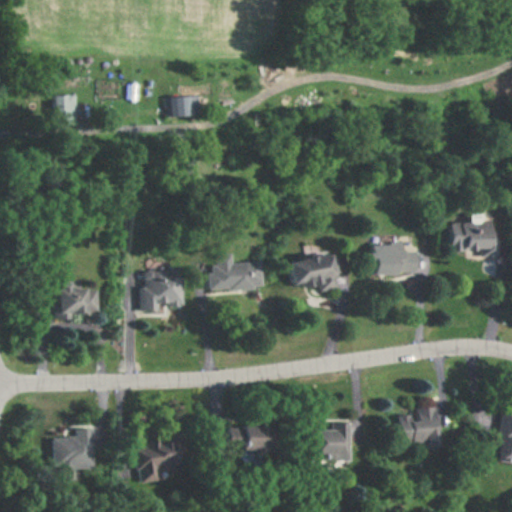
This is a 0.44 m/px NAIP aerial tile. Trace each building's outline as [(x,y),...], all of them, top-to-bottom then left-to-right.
[(73,125),(73,95),(49,95),(49,125),(73,125)] [(160,116),(195,116),(195,96),(160,96),(160,116)] [(445,221),(445,253),(493,253),(493,221),(445,221)] [(412,272),(410,239),(367,241),(369,274),(412,272)] [(228,262),(227,252),(211,253),(212,270),(203,270),(204,290),(260,287),(259,260),(228,262)] [(314,289),(333,287),(328,254),(284,260),(288,284),(297,283),(298,288),(314,286),(314,289)] [(138,307),(179,306),(177,267),(136,269),(138,307)] [(51,319),(61,319),(61,312),(93,312),(92,285),(50,285),(51,319)] [(431,406),(411,408),(411,413),(393,415),(396,443),(420,441),(421,449),(435,448),(431,406)] [(495,463),(511,464),(511,459),(511,415),(497,414),(495,463)] [(306,461),(346,461),(346,422),(306,422),(306,461)] [(268,455),(267,439),(260,439),(260,425),(237,425),(237,431),(229,432),(229,439),(235,439),(236,455),(268,455)] [(88,427),(70,428),(70,437),(49,437),(50,470),(89,470),(88,427)]
